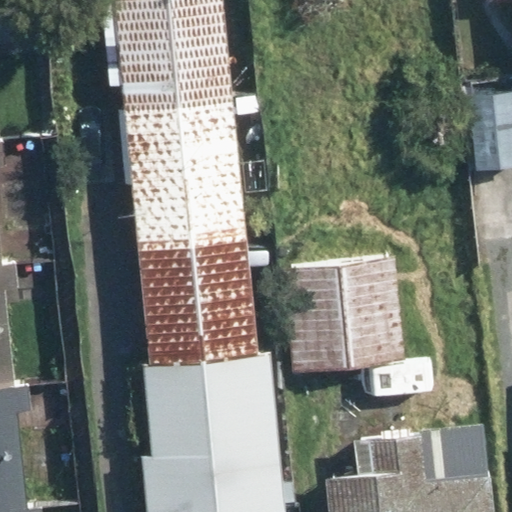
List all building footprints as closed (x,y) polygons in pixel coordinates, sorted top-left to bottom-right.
[(106,0),(140,511),(272,511),(262,353),(244,354),(220,0),(106,0)] [(511,0),(482,0),(486,39),(511,37),(511,0)] [(511,150),(509,91),(461,93),(464,175),(511,172),(511,150)] [(34,511),(33,497),(17,498),(8,412),(25,411),(22,377),(5,378),(0,325),(0,294),(11,293),(7,256),(0,256),(0,166),(1,166),(0,155),(0,511),(34,511)] [(398,258),(278,267),(285,374),(405,366),(398,258)] [(395,428),(392,389),(305,397),(314,511),(483,511),(479,467),(422,472),(418,426),(395,428)]
